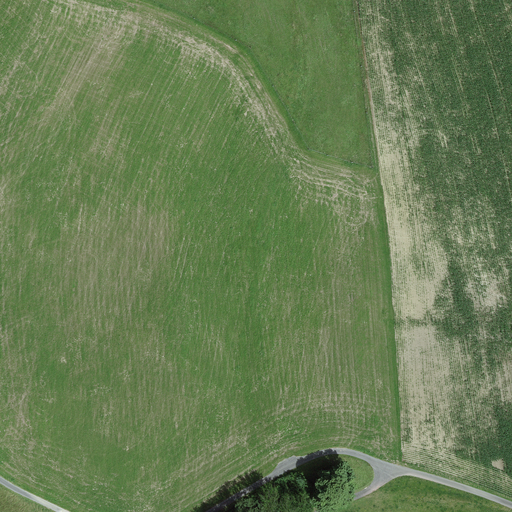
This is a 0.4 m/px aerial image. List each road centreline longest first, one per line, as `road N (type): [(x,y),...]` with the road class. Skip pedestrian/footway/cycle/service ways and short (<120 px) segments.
road 1 (track): [(211,511),(295,463),(335,450),(389,467),(366,491),(321,511)]
road 2 (unclassified): [(389,467),(511,504)]
